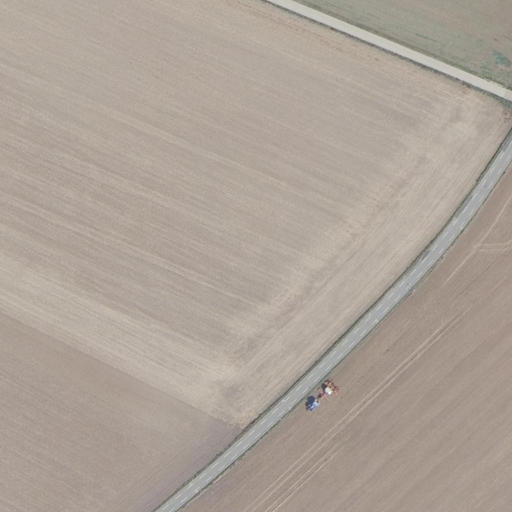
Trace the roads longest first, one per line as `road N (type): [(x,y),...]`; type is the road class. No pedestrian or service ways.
road 1 (tertiary): [(511,146),(391,302),(164,511)]
road 2 (track): [(275,0),(511,97)]
